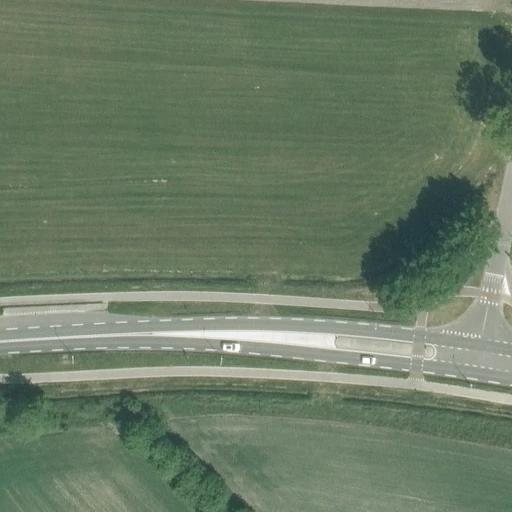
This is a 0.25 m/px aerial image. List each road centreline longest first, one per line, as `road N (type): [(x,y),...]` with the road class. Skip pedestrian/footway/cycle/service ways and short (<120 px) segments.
road 1 (secondary): [(478,358),(244,335),(0,343)]
road 2 (tertiary): [(478,358),(511,195)]
